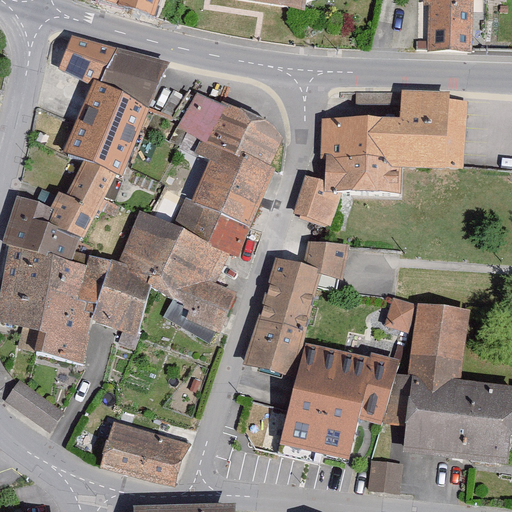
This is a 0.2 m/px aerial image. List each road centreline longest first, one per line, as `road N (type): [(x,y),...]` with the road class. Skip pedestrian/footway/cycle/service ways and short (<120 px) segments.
road 1 (residential): [(195,496),(300,150),(305,71)]
road 2 (tertiary): [(32,6),(305,71)]
road 3 (tertiary): [(305,71),(511,79)]
road 4 (residential): [(32,6),(0,179)]
road 5 (residential): [(195,496),(367,511)]
